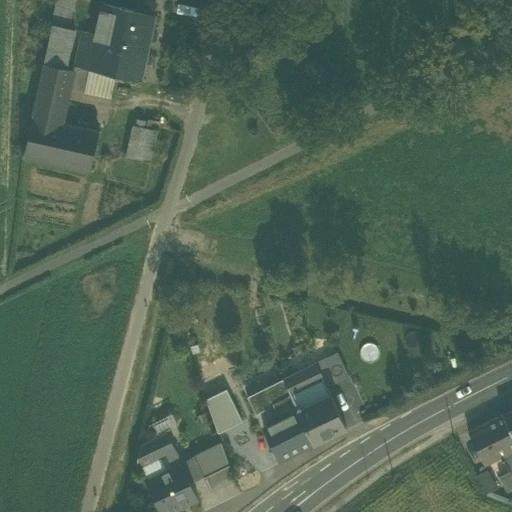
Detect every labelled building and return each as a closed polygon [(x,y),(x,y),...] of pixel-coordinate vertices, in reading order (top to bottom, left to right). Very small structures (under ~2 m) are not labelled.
[(59,0),(54,24),(69,27),(75,0),(59,0)] [(89,69),(142,80),(157,15),(103,3),(96,34),(89,69)] [(76,29),(69,27),(54,24),(45,64),(67,68),(76,29)] [(76,65),(78,66),(89,69),(96,34),(84,31),(76,63),(76,65)] [(75,69),(67,68),(45,64),(24,157),(91,172),(100,130),(63,122),(75,69)] [(127,156),(151,162),(157,130),(134,125),(127,156)] [(316,364),(327,386),(349,376),(338,353),(316,363),(316,364)] [(316,364),(284,379),(299,410),(331,395),(327,386),(316,364)] [(264,427),(299,410),(284,379),(249,397),(264,427)] [(206,399),(218,432),(243,421),(227,388),(206,399)] [(331,395),(299,410),(314,442),(347,427),(331,394),(331,395)] [(279,459),(314,442),(299,410),(264,427),(279,459)] [(511,455),(511,430),(504,414),(469,431),(487,467),(511,455)] [(137,463),(139,467),(167,454),(176,449),(168,431),(142,444),(137,463)] [(229,466),(221,442),(193,456),(194,456),(204,477),(204,478),(229,466)] [(174,468),(182,464),(183,463),(182,462),(176,449),(167,454),(174,468)] [(204,477),(194,456),(182,462),(183,463),(182,464),(191,483),(204,477)] [(147,481),(162,511),(172,511),(199,499),(191,483),(182,464),(174,468),(147,481)] [(511,488),(511,470),(490,482),(497,496),(511,488)]
